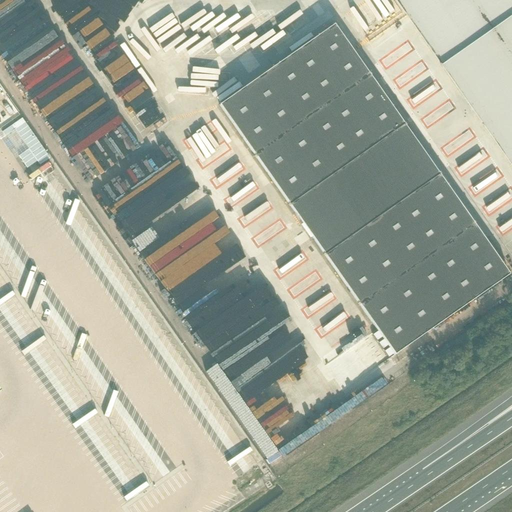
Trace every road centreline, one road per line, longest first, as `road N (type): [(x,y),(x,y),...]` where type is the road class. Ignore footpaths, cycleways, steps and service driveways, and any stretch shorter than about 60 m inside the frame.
road 1 (unknown): [(175,124),(84,190),(83,203),(256,449)]
road 2 (unknown): [(175,124),(216,200),(342,375)]
road 3 (unknown): [(391,0),(511,168)]
road 4 (unknown): [(335,1),(212,101),(177,111)]
road 5 (unknown): [(177,111),(129,33),(127,13),(143,0)]
